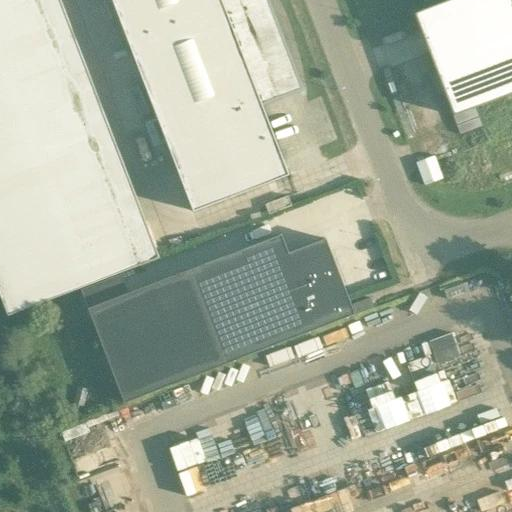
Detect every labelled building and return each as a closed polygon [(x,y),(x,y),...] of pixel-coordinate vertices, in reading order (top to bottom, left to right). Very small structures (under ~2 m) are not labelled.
[(37,0),(0,0),(0,298),(7,316),(78,288),(139,264),(37,0)] [(110,0),(192,212),(287,175),(258,97),(288,86),(278,60),(283,58),(260,0),(110,0)] [(451,115),(511,91),(511,5),(510,0),(449,0),(414,13),(451,115)] [(287,196),(264,204),(268,215),(291,206),(287,196)] [(287,253),(280,233),(85,307),(123,405),(353,314),(324,238),(287,253)] [(373,308),(370,298),(352,305),(355,314),(373,308)] [(77,388),(73,403),(82,405),(86,390),(77,388)]
